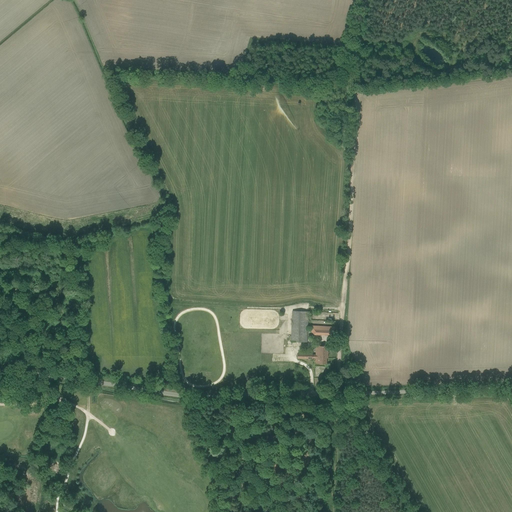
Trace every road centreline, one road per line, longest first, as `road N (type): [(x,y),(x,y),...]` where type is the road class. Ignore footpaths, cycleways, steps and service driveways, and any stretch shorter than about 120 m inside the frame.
road 1 (unclassified): [(511,393),(184,397),(0,373)]
road 2 (track): [(336,399),(356,90)]
road 3 (track): [(356,90),(511,70)]
road 4 (track): [(405,511),(336,399)]
